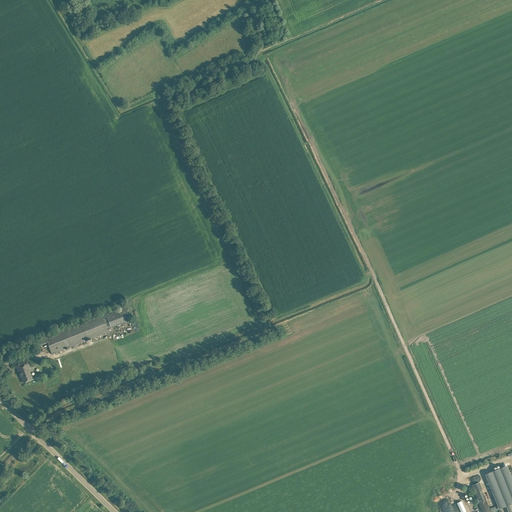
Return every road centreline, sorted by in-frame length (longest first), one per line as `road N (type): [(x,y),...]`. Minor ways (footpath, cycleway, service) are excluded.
road 1 (track): [(267,328),(377,284),(266,55),(257,55)]
road 2 (unclassified): [(114,511),(0,399)]
